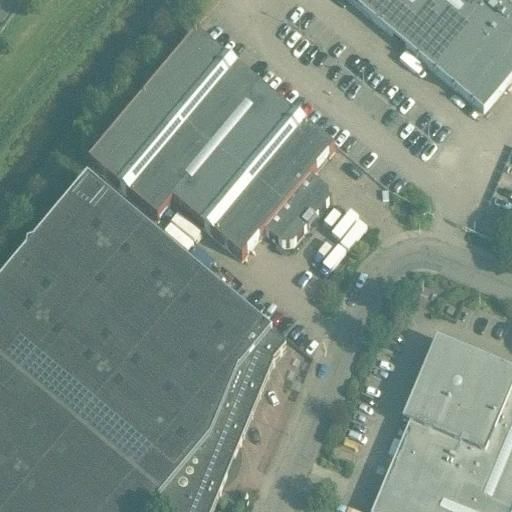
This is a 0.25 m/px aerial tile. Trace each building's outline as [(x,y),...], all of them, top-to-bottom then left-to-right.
[(511,82),(511,13),(496,0),(344,0),(484,116),(511,82)] [(334,155),(196,40),(88,168),(157,226),(173,208),(242,265),(265,238),(282,252),(293,251),(307,234),(310,237),(318,227),(315,225),(329,208),(328,197),(311,183),(334,155)] [(272,339),(87,184),(33,249),(26,257),(0,288),(0,306),(222,494),(227,483),(221,478),(223,475),(225,475),(227,473),(228,471),(228,469),(226,467),(227,463),(234,466),(240,452),(273,371),(274,369),(273,368),(286,353),(271,340),(272,339)] [(222,494),(0,306),(0,511),(214,511),(221,497),(222,494)] [(511,511),(511,375),(473,359),(453,350),(436,344),(421,380),(402,427),(409,430),(374,511),(511,511)]
